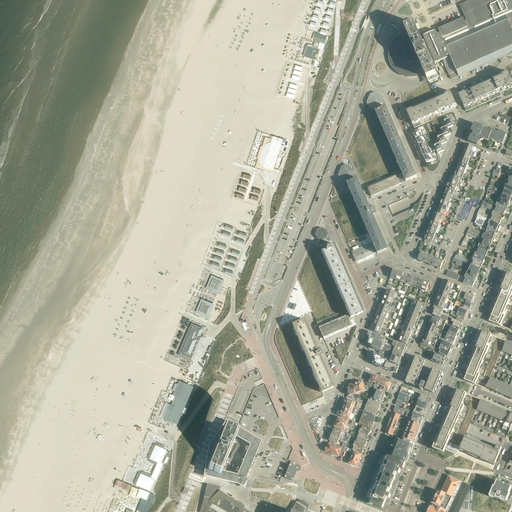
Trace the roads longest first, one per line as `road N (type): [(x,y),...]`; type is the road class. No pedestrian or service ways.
road 1 (residential): [(396,511),(511,230)]
road 2 (secondary): [(298,421),(265,336),(341,142)]
road 3 (secondary): [(341,142),(388,0)]
road 4 (secondary): [(381,0),(363,39),(341,142)]
